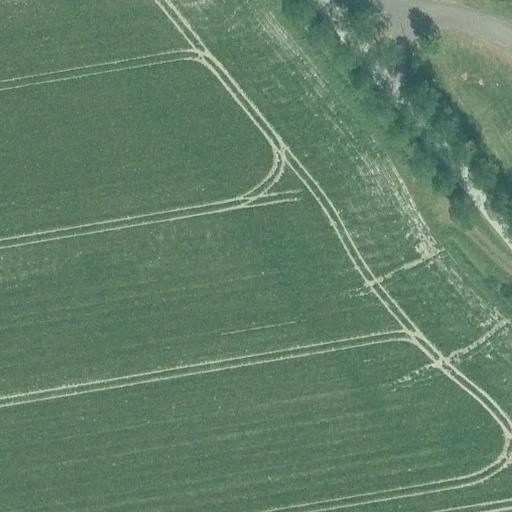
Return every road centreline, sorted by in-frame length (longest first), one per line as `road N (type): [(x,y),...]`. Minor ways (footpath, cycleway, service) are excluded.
road 1 (unclassified): [(511,236),(320,0)]
road 2 (unknown): [(391,88),(412,19),(453,14),(511,36)]
